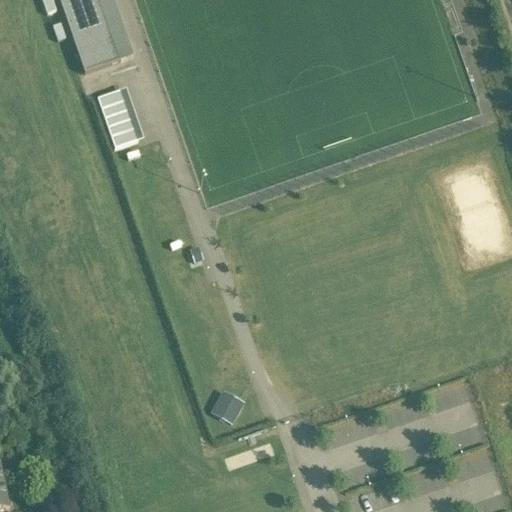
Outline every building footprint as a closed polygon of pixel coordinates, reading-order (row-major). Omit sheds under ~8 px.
[(97,0),(57,0),(84,77),(120,64),(97,0)] [(97,99),(114,150),(144,140),(127,89),(97,99)] [(436,387),(439,407),(471,401),(468,382),(436,387)] [(221,391),(209,415),(232,426),(244,403),(221,391)] [(321,431),(329,451),(375,433),(367,412),(321,431)] [(461,454),(463,476),(493,473),(490,451),(461,454)] [(8,511),(0,471),(0,511),(8,511)]
